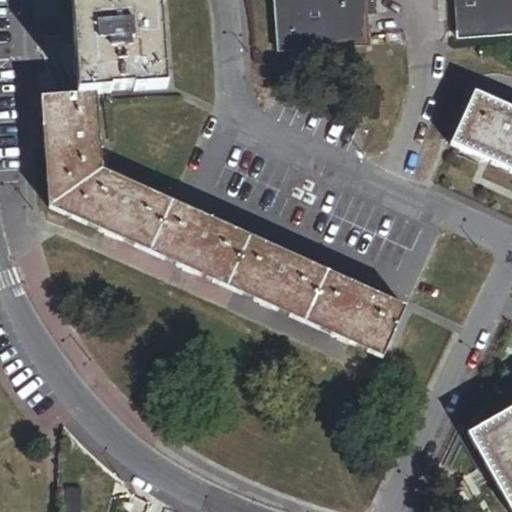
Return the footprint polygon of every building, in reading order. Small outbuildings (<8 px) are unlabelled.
[(70,0),(78,98),(96,97),(111,95),(111,93),(135,91),(135,93),(168,90),(160,0),(70,0)] [(511,37),(511,0),(277,0),(281,53),(369,47),(365,0),(456,0),(459,41),(511,37)] [(104,174),(96,97),(78,98),(41,101),(51,213),(383,360),(405,309),(170,204),(104,174)] [(511,113),(476,97),(452,146),(511,173),(511,113)] [(511,413),(471,437),(511,509),(511,413)]
